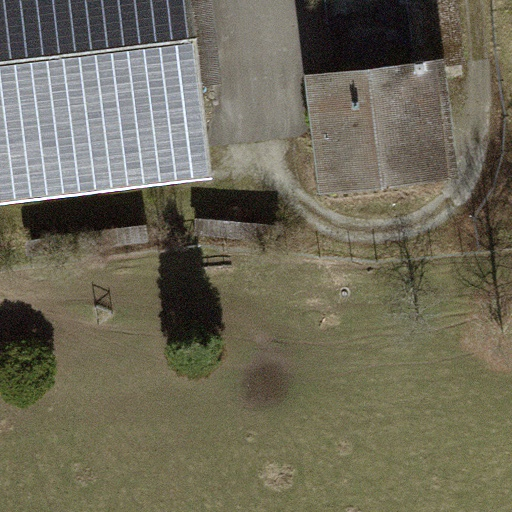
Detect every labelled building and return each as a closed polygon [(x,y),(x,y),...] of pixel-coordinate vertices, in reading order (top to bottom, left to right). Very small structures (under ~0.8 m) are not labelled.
[(189,0),(0,0),(0,158),(205,134),(189,0)] [(326,0),(327,1),(337,0),(343,0),(353,75),(335,77),(319,79),(330,179),(436,166),(424,67),(438,65),(464,62),(457,0),(326,0)] [(343,0),(337,0),(327,1),(335,77),(353,75),(343,0)] [(438,65),(424,67),(436,166),(450,165),(438,65)] [(143,226),(71,232),(72,246),(144,239),(143,226)]
